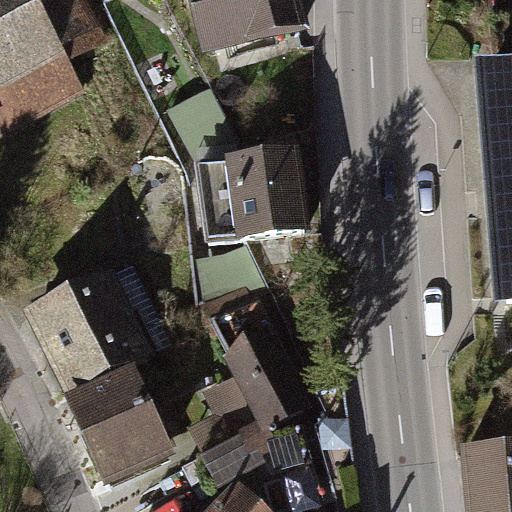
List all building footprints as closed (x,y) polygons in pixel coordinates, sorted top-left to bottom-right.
[(0,0),(0,100),(101,44),(76,0),(0,0)] [(196,0),(210,52),(301,29),(293,0),(196,0)] [(511,72),(491,75),(510,301),(511,301),(511,72)] [(179,106),(190,152),(234,142),(223,96),(179,106)] [(305,235),(296,160),(200,171),(209,246),(305,235)] [(230,260),(246,292),(263,284),(248,252),(230,260)] [(106,282),(36,317),(75,396),(145,362),(133,339),(149,331),(140,313),(125,321),(106,282)] [(193,293),(176,297),(180,327),(201,322),(193,293)] [(241,295),(215,308),(220,320),(213,324),(266,428),(277,425),(293,421),(304,415),(286,380),(296,374),(259,302),(247,308),(241,295)] [(165,452),(131,378),(71,405),(106,480),(165,452)] [(326,511),(303,431),(280,438),(277,425),(266,428),(205,462),(227,501),(216,511),(326,511)] [(511,511),(511,451),(468,455),(471,511),(511,511)]
